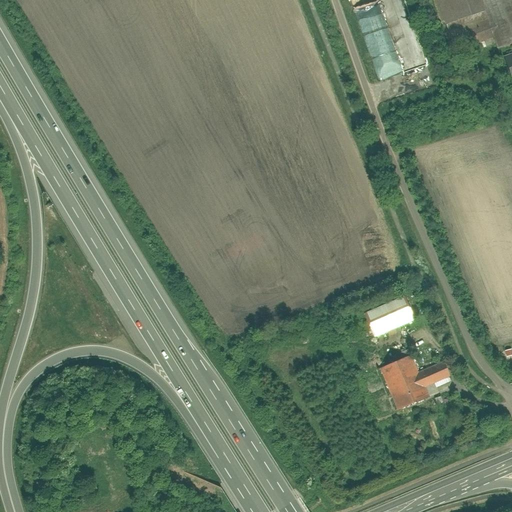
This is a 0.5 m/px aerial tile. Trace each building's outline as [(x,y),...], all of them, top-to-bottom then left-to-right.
[(381,0),(372,0),(355,5),(378,80),(403,73),(381,0)] [(511,0),(436,0),(455,53),(477,45),(478,51),(493,46),(491,40),(492,40),(495,48),(511,43),(511,0)] [(511,82),(511,81),(511,43),(511,45),(511,52),(502,56),(511,82)] [(364,312),(374,335),(386,330),(389,337),(402,331),(400,325),(415,318),(404,295),(364,312)] [(429,397),(424,386),(450,376),(444,361),(417,372),(410,355),(379,367),(397,410),(429,397)]
